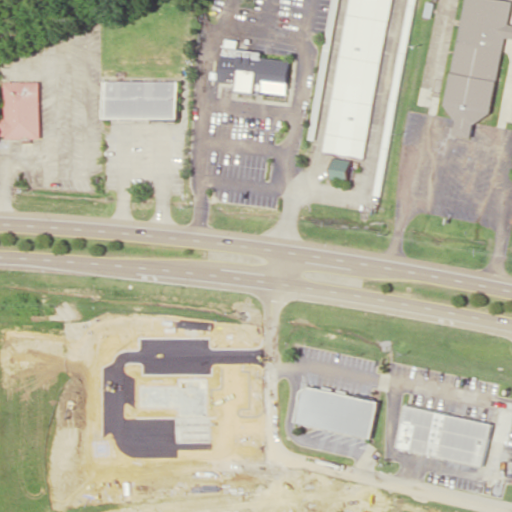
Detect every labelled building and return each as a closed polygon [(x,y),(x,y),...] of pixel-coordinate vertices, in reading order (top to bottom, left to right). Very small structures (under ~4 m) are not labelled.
[(350,0),(391,0),(365,156),(324,149),(350,0)] [(464,0),(511,0),(509,21),(511,21),(511,35),(506,34),(490,112),(472,123),(470,137),(453,135),(454,119),(442,103),(464,0)] [(220,80),(238,82),(237,89),(260,92),(261,84),(290,89),(294,60),(264,56),(265,50),(225,45),(220,80)] [(6,81),(42,79),(43,135),(6,136),(6,81)] [(108,115),(181,116),(181,81),(108,80),(108,115)] [(332,178),(350,181),(353,160),(335,157),(332,178)] [(298,420),(305,390),(313,385),(381,400),(373,437),(298,420)] [(400,446),(409,404),(494,423),(486,465),(400,446)]
